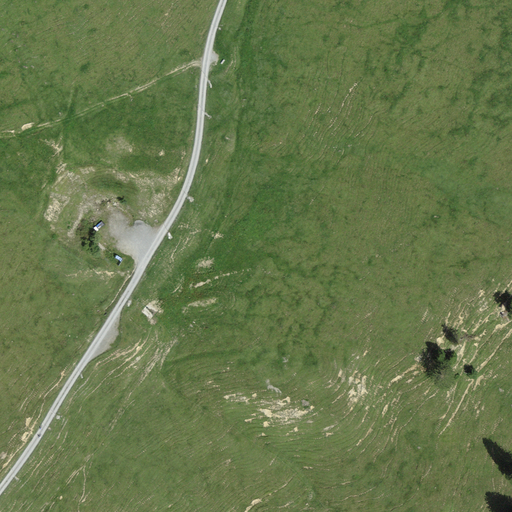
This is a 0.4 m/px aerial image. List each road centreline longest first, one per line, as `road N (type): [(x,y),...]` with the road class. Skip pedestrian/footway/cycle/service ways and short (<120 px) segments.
road 1 (track): [(0,492),(121,307),(194,173),(225,0)]
road 2 (track): [(208,61),(80,117),(0,136)]
